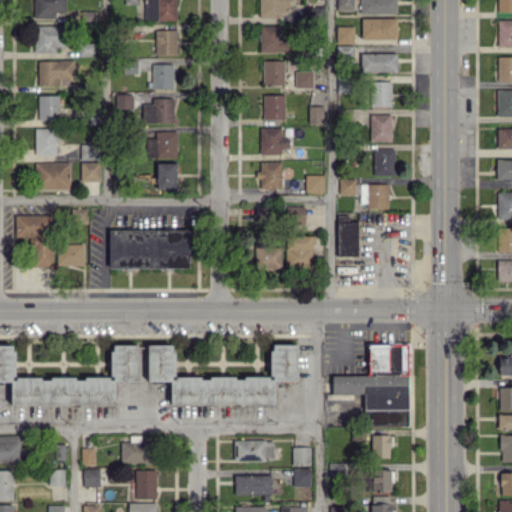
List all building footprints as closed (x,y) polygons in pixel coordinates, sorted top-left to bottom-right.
[(65,11),(64,0),(32,0),(33,17),(55,17),(55,12),(65,11)] [(175,0),(144,0),(144,20),(175,20),(175,0)] [(258,0),(258,17),(279,18),(279,10),(288,10),(288,0),(258,0)] [(352,0),(335,0),(336,10),(353,10),(352,0)] [(395,0),(359,0),(360,14),(396,13),(395,0)] [(511,10),(511,0),(496,0),(496,10),(511,10)] [(96,10),(81,10),(81,22),(96,21),(96,10)] [(361,38),(396,38),(396,17),(360,18),(361,38)] [(511,46),(511,19),(497,19),(496,46),(511,46)] [(286,51),(286,40),(280,40),(279,24),(259,25),(259,52),(286,51)] [(62,25),(34,25),(34,52),(55,51),(55,46),(62,46),(62,25)] [(353,43),(353,25),(336,25),(336,43),(353,43)] [(175,29),(154,30),(154,54),(176,53),(175,29)] [(396,52),(360,53),(360,72),(396,71),(396,52)] [(511,80),(511,56),(497,56),(497,80),(511,80)] [(37,61),(37,85),(58,85),(58,81),(74,80),(73,60),(37,61)] [(122,73),(137,72),(137,60),(122,61),(122,73)] [(262,60),(262,85),(283,84),(283,60),(262,60)] [(151,88),(172,88),(173,64),(151,63),(151,88)] [(312,87),(312,70),(294,71),(295,87),(312,87)] [(391,81),(371,81),(370,105),(390,105),(391,81)] [(511,115),(511,89),(496,89),(496,115),(511,115)] [(59,94),(37,94),(37,119),(59,118),(59,94)] [(262,118),(284,118),(284,94),(262,94),(262,118)] [(172,98),(151,98),(151,103),(142,103),(142,122),(172,122),(172,98)] [(307,123),(322,123),(322,106),(308,105),(307,123)] [(390,141),(390,114),(368,114),(368,141),(390,141)] [(55,154),(55,127),(34,128),(34,154),(55,154)] [(280,127),(259,127),(260,154),(281,153),(281,148),(289,148),(288,137),(280,137),(280,127)] [(496,148),(511,148),(511,127),(496,127),(496,148)] [(176,157),(176,130),(155,131),(155,137),(145,137),(145,157),(176,157)] [(79,159),(98,159),(98,144),(80,144),(79,159)] [(393,148),(372,148),(373,175),(394,174),(393,148)] [(511,159),(496,159),(495,178),(511,179),(511,159)] [(33,188),(69,188),(69,161),(33,162),(33,188)] [(280,161),(259,162),(259,170),(257,170),(257,188),(280,187),(280,161)] [(80,181),(99,181),(98,162),(79,162),(80,181)] [(175,162),(155,163),(155,188),(175,188),(175,162)] [(322,175),(305,174),(304,192),(322,192),(322,175)] [(338,194),(354,194),(354,178),(338,178),(338,194)] [(387,184),(359,183),(359,207),(387,207),(387,184)] [(511,219),(511,191),(494,191),(495,219),(511,219)] [(273,223),(272,205),(254,206),(255,223),(273,223)] [(286,223),(303,224),(303,206),(287,206),(286,223)] [(52,266),(51,214),(14,215),(15,237),(29,237),(30,266),(52,266)] [(357,255),(357,221),(348,221),(348,215),(335,215),(336,255),(357,255)] [(511,227),(496,227),(496,251),(511,251),(511,227)] [(189,267),(188,229),(108,229),(108,267),(189,267)] [(311,236),(285,235),(284,267),(311,267),(311,236)] [(280,267),(279,237),(253,237),(254,268),(280,267)] [(83,244),(59,243),(59,264),(82,264),(83,244)] [(511,259),(495,259),(495,280),(511,280),(511,259)] [(9,404),(114,404),(114,381),(136,381),(136,344),(110,345),(110,377),(13,377),(13,345),(0,344),(0,381),(9,381),(9,404)] [(273,404),(273,380),(296,381),(296,344),(269,344),(269,377),(173,376),(173,344),(147,344),(146,381),(170,381),(169,403),(273,404)] [(368,344),(368,375),(331,375),(331,393),(363,393),(363,425),(408,425),(408,344),(368,344)] [(511,374),(511,356),(496,356),(496,374),(511,374)] [(511,409),(511,387),(498,387),(498,409),(511,409)] [(497,428),(511,428),(511,414),(497,413),(497,428)] [(390,434),(370,434),(370,458),(390,458),(390,434)] [(511,461),(511,434),(499,434),(498,461),(511,461)] [(0,461),(24,461),(23,447),(18,447),(18,436),(0,435),(0,461)] [(120,442),(120,462),(151,462),(150,441),(140,441),(140,435),(129,435),(129,441),(120,442)] [(272,440),(233,439),(233,460),(272,460),(272,440)] [(64,444),(52,444),(53,460),(65,460),(64,444)] [(310,446),(292,446),(292,464),(309,464),(310,446)] [(81,464),(94,464),(93,447),(80,447),(81,464)] [(327,477),(345,477),(346,462),(328,462),(327,477)] [(99,486),(99,468),(82,468),(83,486),(99,486)] [(310,468),(292,468),(292,485),(310,485),(310,468)] [(0,499),(11,499),(12,470),(0,469),(0,499)] [(63,469),(48,469),(48,485),(64,485),(63,469)] [(155,469),(134,469),(135,499),(155,498),(155,469)] [(370,491),(388,491),(388,481),(392,481),(392,470),(370,469),(370,491)] [(511,472),(499,472),(500,494),(511,494),(511,472)] [(233,475),(233,494),(270,493),(270,474),(233,475)] [(370,511),(389,511),(389,495),(371,495),(370,511)] [(511,511),(511,499),(497,499),(497,511),(511,511)] [(154,511),(155,502),(128,502),(127,511),(154,511)]
